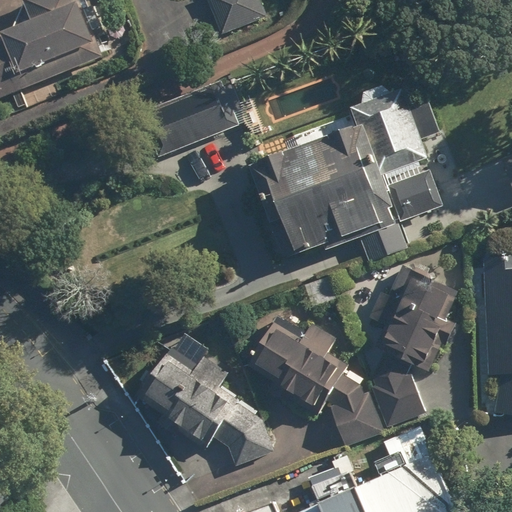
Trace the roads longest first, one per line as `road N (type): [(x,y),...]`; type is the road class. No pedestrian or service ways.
road 1 (unknown): [(0,158),(244,60),(337,0)]
road 2 (unknown): [(42,393),(113,339),(261,278)]
road 3 (secondary): [(122,511),(0,341)]
